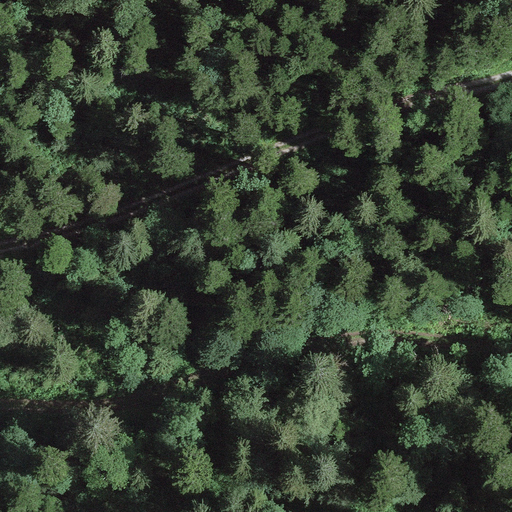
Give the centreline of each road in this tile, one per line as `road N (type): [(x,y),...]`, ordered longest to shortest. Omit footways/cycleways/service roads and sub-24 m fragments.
road 1 (track): [(0,252),(75,237),(417,101),(511,77)]
road 2 (track): [(511,358),(343,339),(139,404),(72,414),(0,409)]
